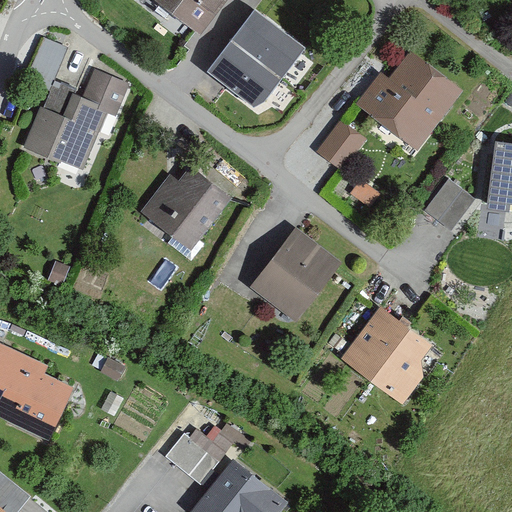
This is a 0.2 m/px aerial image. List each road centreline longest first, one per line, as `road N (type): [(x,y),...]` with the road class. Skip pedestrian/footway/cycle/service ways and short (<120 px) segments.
road 1 (residential): [(55,0),(261,164)]
road 2 (residential): [(261,164),(406,0)]
road 3 (residential): [(261,164),(378,251)]
